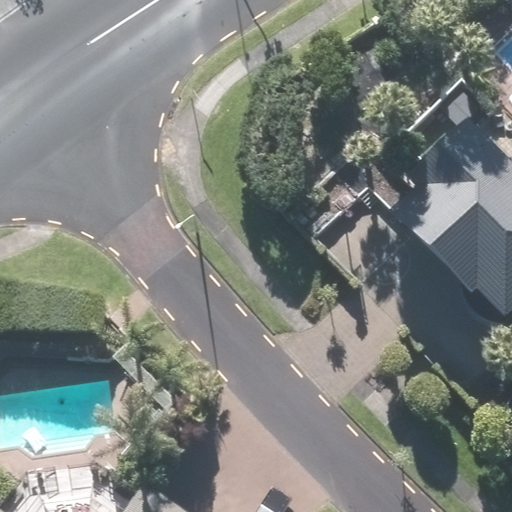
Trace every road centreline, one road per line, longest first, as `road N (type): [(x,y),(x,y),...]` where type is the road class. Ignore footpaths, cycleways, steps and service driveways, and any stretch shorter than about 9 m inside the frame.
road 1 (residential): [(13,100),(418,511)]
road 2 (secondary): [(171,0),(13,100)]
